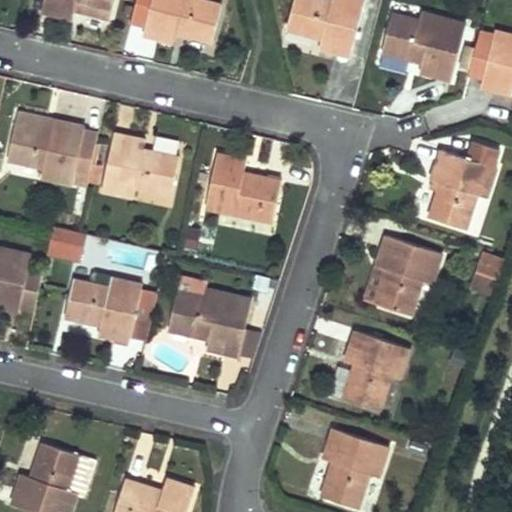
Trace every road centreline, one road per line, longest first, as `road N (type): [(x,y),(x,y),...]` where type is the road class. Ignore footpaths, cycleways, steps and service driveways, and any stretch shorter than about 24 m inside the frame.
road 1 (residential): [(0,48),(301,119),(333,136),(337,182),(254,427)]
road 2 (residential): [(0,370),(254,427)]
